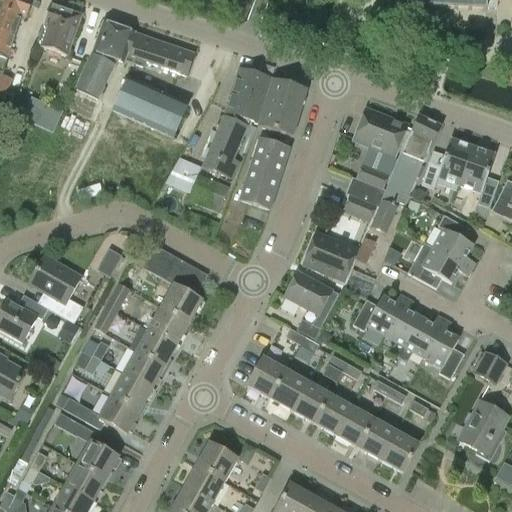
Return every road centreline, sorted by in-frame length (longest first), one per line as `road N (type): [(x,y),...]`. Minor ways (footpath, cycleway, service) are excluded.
road 1 (residential): [(261,287),(128,218),(0,251)]
road 2 (tertiary): [(109,0),(336,78)]
road 3 (residential): [(411,511),(203,398)]
road 4 (residential): [(261,287),(336,78)]
road 5 (tertiary): [(336,78),(511,139)]
road 6 (residential): [(137,511),(203,398)]
road 7 (residential): [(203,398),(261,287)]
